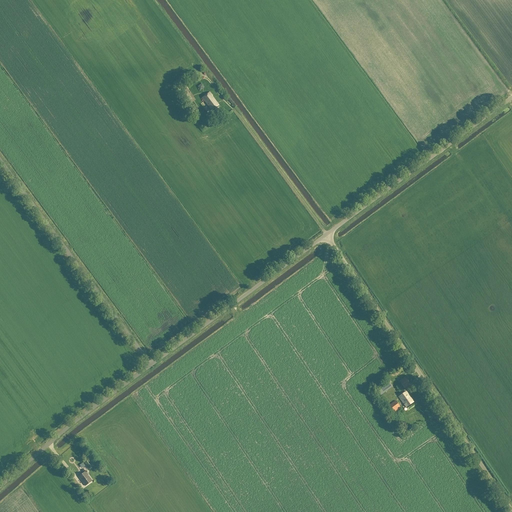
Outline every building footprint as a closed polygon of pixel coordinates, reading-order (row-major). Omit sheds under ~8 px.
[(183,88),(179,91),(186,102),(191,99),(183,88)] [(216,115),(222,111),(219,107),(211,96),(212,96),(209,93),(202,99),(204,102),(205,102),(213,112),(216,115)] [(405,389),(411,384),(405,377),(399,382),(405,389)] [(384,384),(376,390),(381,396),(392,388),(387,382),(384,384)] [(406,408),(413,402),(406,392),(398,397),(406,408)] [(395,402),(390,406),(394,412),(400,408),(395,402)] [(89,470),(93,467),(88,460),(84,463),(89,470)] [(85,486),(92,481),(85,472),(78,477),(85,486)]
